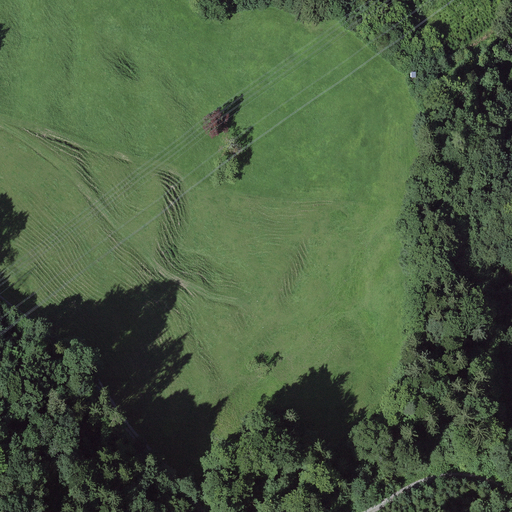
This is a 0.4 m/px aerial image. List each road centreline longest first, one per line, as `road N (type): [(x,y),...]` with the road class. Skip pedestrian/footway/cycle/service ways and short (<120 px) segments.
road 1 (track): [(0,293),(98,372),(179,484),(207,508)]
road 2 (track): [(511,482),(434,476),(357,511)]
